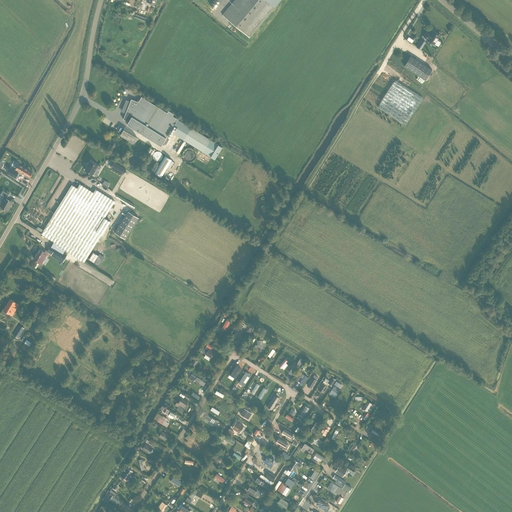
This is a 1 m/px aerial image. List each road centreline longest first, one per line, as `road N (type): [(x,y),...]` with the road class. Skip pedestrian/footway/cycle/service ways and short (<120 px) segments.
road 1 (track): [(133,511),(231,357),(370,438)]
road 2 (unclassified): [(0,243),(82,95),(100,0)]
road 3 (residential): [(215,511),(291,390)]
road 4 (track): [(377,73),(303,192)]
